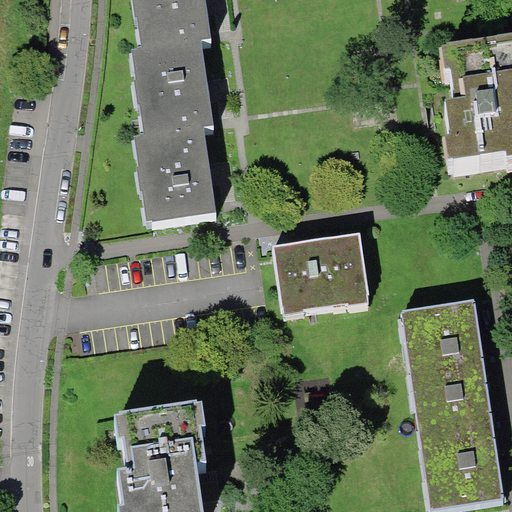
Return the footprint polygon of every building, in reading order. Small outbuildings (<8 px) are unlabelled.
[(205,0),(132,0),(134,17),(137,16),(142,47),(202,39),(211,38),(210,30),(205,0)] [(511,32),(446,42),(447,44),(441,45),(445,68),(450,68),(454,96),(444,97),(449,133),(444,134),(447,157),(453,156),(453,159),(506,151),(507,155),(511,154),(511,32)] [(212,117),(202,39),(142,47),(133,48),(137,80),(135,80),(138,103),(140,102),(144,133),(205,126),(213,125),(212,117)] [(215,204),(205,126),(144,133),(140,134),(140,135),(135,136),(138,166),(137,166),(140,190),(143,189),(147,220),(153,219),(153,221),(216,213),(215,204)] [(360,233),(272,246),(281,306),(283,306),(284,314),(303,311),(303,309),(349,303),(349,305),(368,302),(367,294),(369,294),(360,233)] [(403,310),(411,371),(484,361),(476,301),(403,310)] [(493,425),(484,361),(411,371),(420,435),(493,425)] [(197,399),(119,410),(119,413),(114,414),(118,437),(122,436),(126,464),(117,466),(122,502),(116,502),(117,511),(203,511),(196,461),(206,459),(200,423),(205,422),(202,401),(197,401),(197,399)] [(493,425),(420,435),(430,510),(503,500),(493,425)]
